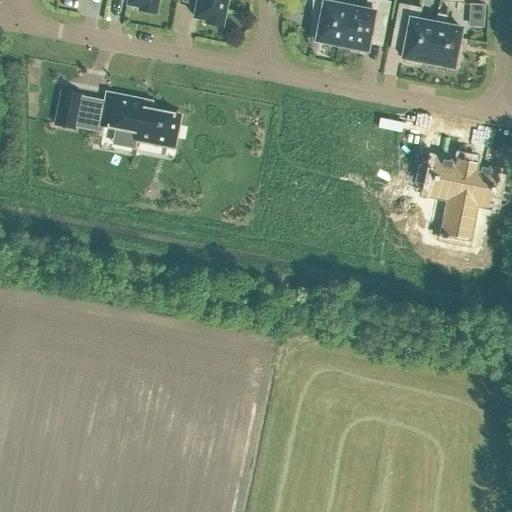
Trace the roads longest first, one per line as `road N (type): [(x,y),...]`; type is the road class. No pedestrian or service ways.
road 1 (residential): [(266,73),(25,25)]
road 2 (residential): [(499,118),(266,73)]
